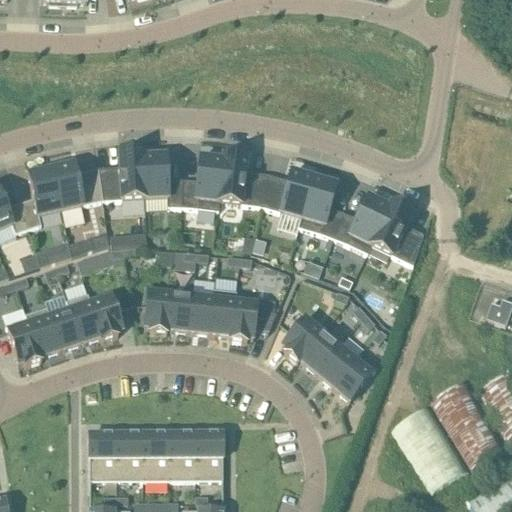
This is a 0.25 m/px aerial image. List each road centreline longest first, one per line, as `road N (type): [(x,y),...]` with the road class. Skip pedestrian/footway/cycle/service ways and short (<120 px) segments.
road 1 (residential): [(0,146),(115,119),(189,119),(343,147),(424,184)]
road 2 (residential): [(411,23),(326,3),(265,4),(127,37),(0,43)]
road 3 (residential): [(312,511),(314,448),(302,418),(274,388),(224,367),(173,361),(73,379)]
road 4 (residential): [(424,184),(442,39)]
road 5 (residential): [(73,379),(75,511)]
